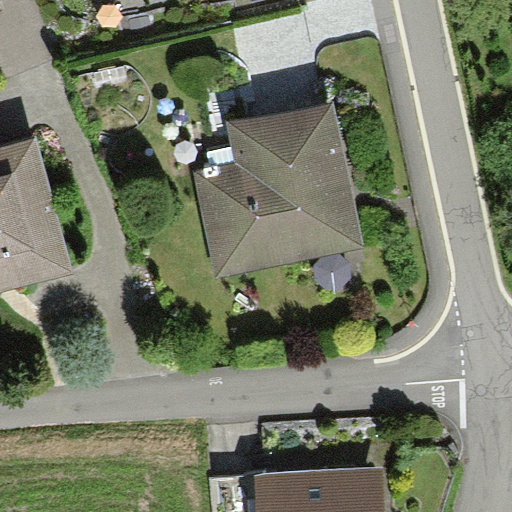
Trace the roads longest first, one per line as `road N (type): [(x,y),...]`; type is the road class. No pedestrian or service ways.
road 1 (residential): [(0,412),(488,366)]
road 2 (unclassified): [(488,366),(405,0)]
road 3 (unclassified): [(474,511),(488,366)]
